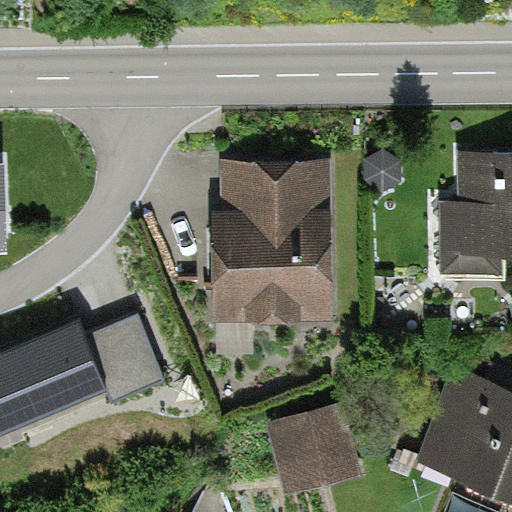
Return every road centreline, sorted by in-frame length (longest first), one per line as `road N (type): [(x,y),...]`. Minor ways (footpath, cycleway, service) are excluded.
road 1 (tertiary): [(511,73),(138,78)]
road 2 (residential): [(138,78),(128,168),(97,223),(52,264),(0,294)]
road 3 (tertiary): [(138,78),(0,80)]
